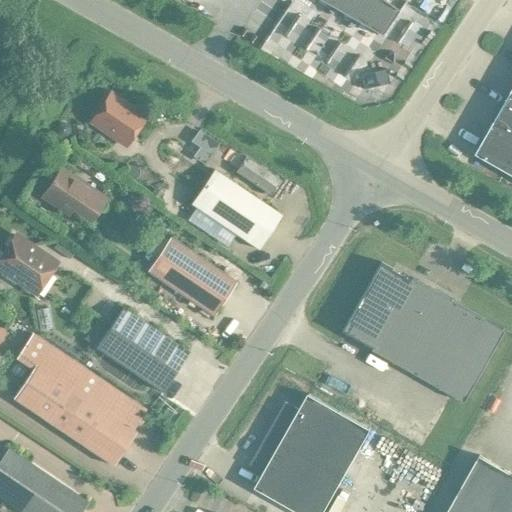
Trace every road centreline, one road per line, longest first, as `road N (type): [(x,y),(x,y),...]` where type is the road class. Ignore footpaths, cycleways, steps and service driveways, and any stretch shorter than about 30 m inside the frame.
road 1 (unclassified): [(150,511),(380,172)]
road 2 (unclassified): [(380,172),(78,0)]
road 3 (unclassified): [(380,172),(495,0)]
road 4 (unclassified): [(511,247),(380,172)]
